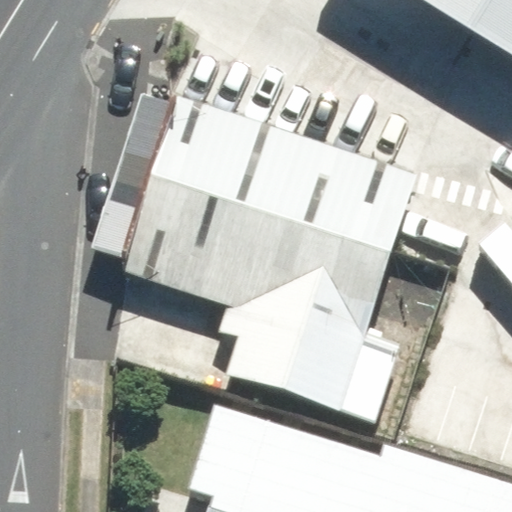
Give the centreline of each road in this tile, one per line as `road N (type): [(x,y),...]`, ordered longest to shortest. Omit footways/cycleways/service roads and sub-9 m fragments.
road 1 (primary): [(54,0),(15,511)]
road 2 (unknown): [(485,85),(511,352)]
